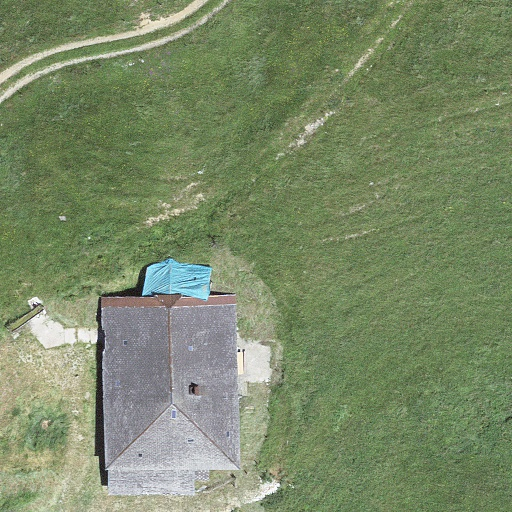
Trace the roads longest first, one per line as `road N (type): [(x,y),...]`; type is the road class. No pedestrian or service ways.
road 1 (track): [(201,0),(143,44),(20,78),(0,100)]
road 2 (track): [(0,476),(82,449),(110,407)]
